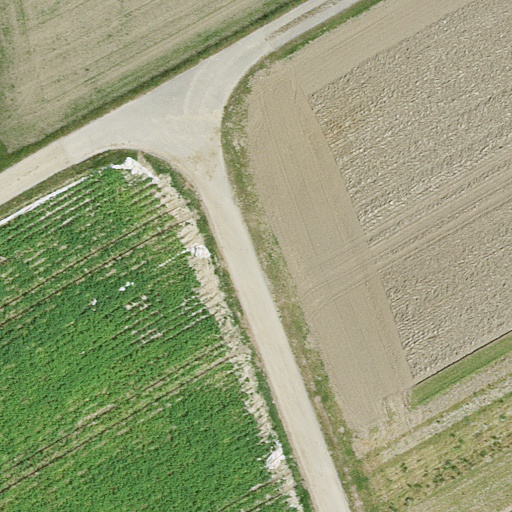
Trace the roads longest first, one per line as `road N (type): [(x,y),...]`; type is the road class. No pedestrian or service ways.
road 1 (track): [(172,104),(197,147),(335,511)]
road 2 (track): [(336,0),(172,104),(0,188)]
